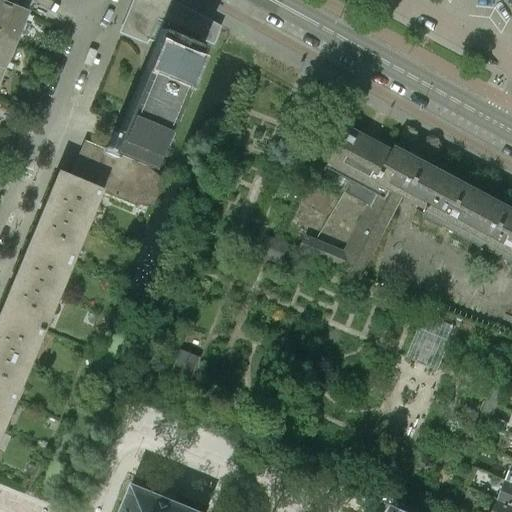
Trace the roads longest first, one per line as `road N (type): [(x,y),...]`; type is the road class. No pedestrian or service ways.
road 1 (residential): [(323,511),(135,443),(119,451),(87,511)]
road 2 (secondary): [(504,126),(266,0)]
road 3 (residential): [(92,20),(0,226)]
road 4 (residential): [(511,65),(397,0)]
